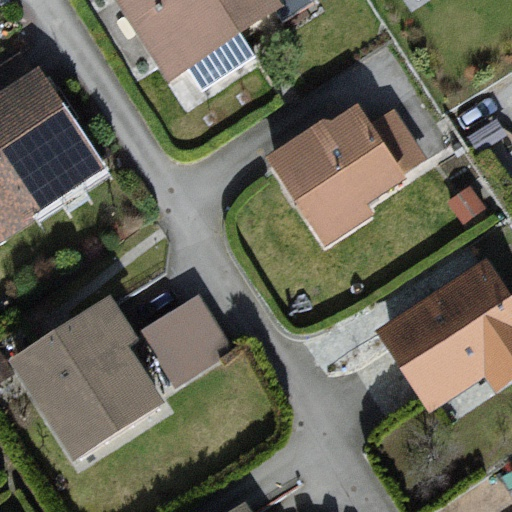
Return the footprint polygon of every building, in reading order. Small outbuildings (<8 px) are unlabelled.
[(273,0),(118,0),(176,92),(287,22),(273,0)] [(49,85),(0,115),(0,254),(107,184),(49,85)] [(331,127),(273,166),(326,247),(434,176),(399,123),(383,134),(370,114),(332,139),(331,127)] [(511,300),(488,266),(385,337),(434,409),(488,372),(503,394),(511,388),(511,300)] [(128,295),(10,370),(79,479),(169,422),(162,411),(241,360),(199,294),(148,326),(128,295)]
